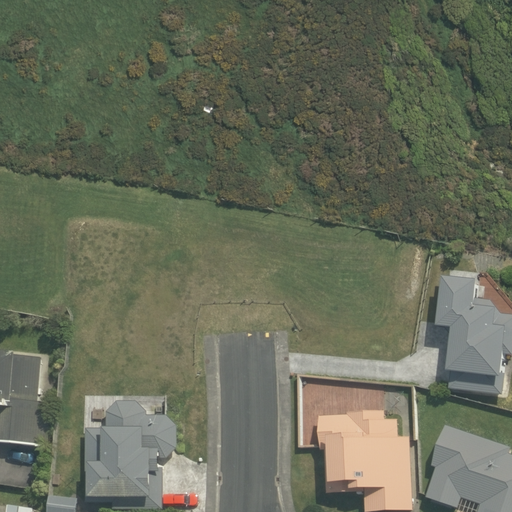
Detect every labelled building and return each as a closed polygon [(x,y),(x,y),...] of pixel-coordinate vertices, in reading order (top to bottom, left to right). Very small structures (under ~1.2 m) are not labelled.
[(454,391),(509,397),(511,380),(511,316),(508,316),(508,311),(504,310),(497,302),(487,301),(489,283),(447,278),(441,328),(461,331),(454,391)] [(54,404),(44,403),(48,360),(28,357),(29,354),(0,351),(0,443),(43,448),(43,449),(50,450),(51,443),(50,443),(51,440),(54,437),(55,418),(53,415),(54,404)] [(119,504),(119,511),(169,511),(169,460),(173,460),(183,450),(184,428),(173,417),(153,417),(153,414),(142,403),(123,403),(113,412),(113,429),(92,429),(92,504),(119,504)] [(371,511),(420,511),(417,439),(406,440),(404,422),(392,422),(391,414),(354,414),(355,417),(326,418),(327,453),(331,452),(333,496),(371,494),(371,511)] [(484,511),(511,511),(511,445),(453,426),(439,468),(443,469),(433,499),(465,510),(468,500),(487,506),(484,511)] [(36,511),(37,503),(9,501),(8,511),(36,511)]
